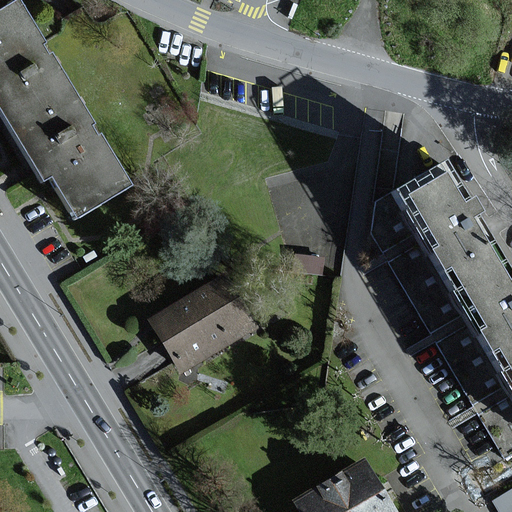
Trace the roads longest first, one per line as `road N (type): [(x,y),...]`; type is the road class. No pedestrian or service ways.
road 1 (residential): [(476,511),(351,282),(379,73)]
road 2 (residential): [(379,73),(221,29),(150,0)]
road 3 (tertiary): [(84,402),(0,263)]
road 4 (residential): [(511,105),(379,73)]
road 5 (tertiary): [(151,511),(84,402)]
